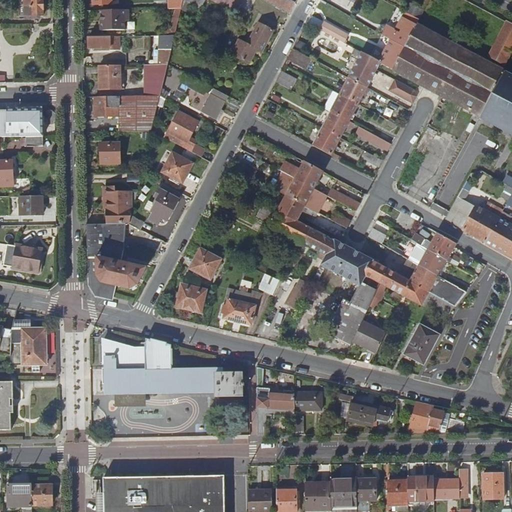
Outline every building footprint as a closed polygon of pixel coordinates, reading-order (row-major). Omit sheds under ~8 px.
[(25,0),(25,21),(43,21),(43,18),(47,18),(47,12),(43,12),(43,0),(25,0)] [(170,9),(180,9),(182,0),(178,0),(170,0),(170,9)] [(182,0),(180,9),(186,12),(191,4),(200,9),(203,0),(182,0)] [(291,0),(213,0),(237,12),(237,11),(242,0),(268,0),(290,11),(295,2),(291,0)] [(406,12),(420,19),(424,11),(411,4),(406,12)] [(128,10),(101,10),(101,31),(125,30),(125,21),(129,20),(128,10)] [(393,37),(407,45),(418,25),(418,23),(420,19),(406,12),(403,17),(397,30),(393,28),(389,35),(393,37)] [(511,24),(507,22),(489,56),(505,64),(511,50),(511,24)] [(273,30),(259,23),(247,45),(238,41),(231,55),(247,64),(255,49),(261,53),(273,30)] [(319,30),(341,42),(346,34),(323,23),(319,30)] [(407,45),(394,70),(442,97),(448,99),(480,116),(479,119),(480,119),(506,71),(505,70),(504,71),(495,67),(496,66),(494,65),(493,66),(485,62),(485,61),(483,59),(482,60),(473,56),(474,55),(472,54),(471,54),(462,49),(463,48),(461,48),(460,48),(452,44),(452,43),(450,42),(449,43),(441,38),(442,37),(439,36),(438,37),(430,33),(431,32),(428,30),(428,31),(419,27),(420,24),(418,23),(418,25),(407,45)] [(160,65),(167,64),(174,35),(160,36),(160,65)] [(119,36),(89,37),(89,48),(105,48),(105,50),(119,50),(119,36)] [(379,62),(381,63),(382,64),(394,70),(407,45),(393,37),(384,53),(379,62)] [(375,48),(370,58),(379,62),(384,53),(375,48)] [(313,60),(293,49),(288,59),(308,69),(313,60)] [(377,71),(381,63),(379,62),(370,58),(362,53),(349,78),(368,88),(377,71)] [(160,96),(167,64),(160,65),(144,65),(144,79),(144,96),(160,96)] [(120,66),(103,66),(99,66),(100,90),(121,89),(121,80),(120,66)] [(507,71),(506,71),(480,119),(481,120),(482,118),(491,123),(493,125),(494,124),(502,128),(502,129),(504,130),(504,129),(511,133),(511,180),(511,181),(484,166),(482,170),(511,187),(511,76),(506,73),(507,71)] [(228,96),(209,86),(208,87),(185,75),(183,79),(182,79),(173,95),(182,99),(188,87),(203,96),(205,92),(210,94),(201,112),(215,119),(228,96)] [(279,75),(276,82),(293,91),(297,85),(279,75)] [(368,88),(349,78),(340,95),(359,105),(368,88)] [(121,89),(121,97),(132,96),(144,96),(144,79),(121,80),(121,89)] [(389,92),(414,105),(417,98),(415,90),(395,80),(389,92)] [(340,95),(331,111),(351,122),(359,105),(340,95)] [(132,96),(121,97),(95,97),(95,116),(119,116),(119,115),(133,115),(132,96)] [(153,126),(160,96),(144,96),(132,96),(133,115),(119,115),(119,116),(119,132),(152,131),(153,126)] [(442,109),(437,107),(428,124),(432,126),(436,117),(438,118),(442,109)] [(0,110),(0,137),(26,137),(43,137),(42,110),(17,110),(0,110)] [(322,127),(342,138),(349,125),(352,127),(354,123),(351,122),(331,111),(322,127)] [(153,126),(152,131),(201,157),(204,150),(194,144),(193,145),(187,141),(197,122),(178,112),(168,132),(173,135),(173,137),(163,132),(164,131),(153,126)] [(322,127),(313,145),(333,155),(342,138),(322,127)] [(389,151),(393,144),(370,132),(366,139),(389,151)] [(43,137),(26,137),(26,148),(43,148),(43,137)] [(243,142),(240,149),(259,159),(261,160),(264,154),(243,142)] [(100,144),(101,164),(121,163),(120,143),(100,144)] [(368,151),(367,151),(362,159),(379,168),(384,160),(378,157),(368,151)] [(172,152),(162,171),(182,182),(192,163),(172,152)] [(276,168),(265,163),(261,160),(259,159),(256,164),(274,174),(276,168)] [(13,161),(0,161),(0,186),(13,187),(13,161)] [(284,162),(280,170),(285,173),(305,183),(314,166),(305,161),(300,170),(284,162)] [(324,171),(314,166),(305,183),(328,195),(357,210),(361,203),(332,188),(331,192),(328,190),(327,190),(317,185),(324,171)] [(296,201),(305,183),(285,173),(276,190),(286,196),(296,201)] [(182,193),(162,183),(158,189),(159,190),(155,197),(157,198),(153,204),(155,205),(151,212),(153,212),(149,219),(159,224),(161,218),(167,221),(182,193)] [(328,195),(305,183),(296,201),(319,213),(328,195)] [(106,188),(107,224),(127,224),(130,224),(132,216),(131,200),(126,200),(126,193),(115,194),(115,188),(106,188)] [(470,191),(463,188),(458,196),(464,200),(470,191)] [(43,196),(21,196),(21,215),(43,215),(43,196)] [(319,213),(296,201),(286,196),(278,212),(297,222),(297,221),(300,216),(303,211),(316,218),(317,216),(328,222),(330,218),(319,213)] [(458,196),(446,219),(463,229),(476,206),(464,200),(458,196)] [(311,228),(297,221),(297,222),(278,212),(256,200),(248,214),(303,243),(311,228)] [(488,211),(491,206),(481,200),(478,206),(488,211)] [(485,243),(499,218),(504,210),(493,203),(491,206),(488,211),(478,206),(477,205),(476,206),(463,229),(462,230),(464,231),(465,230),(474,235),(474,236),(475,237),(476,236),(485,241),(485,243)] [(332,219),(347,228),(352,220),(337,213),(335,213),(332,219)] [(132,216),(130,224),(140,229),(144,222),(132,215),(132,216)] [(511,225),(499,218),(485,243),(486,244),(487,243),(497,248),(496,249),(497,250),(498,248),(507,254),(506,255),(507,256),(508,255),(511,256),(511,225)] [(107,224),(87,224),(87,257),(92,258),(92,285),(97,294),(113,297),(116,286),(129,289),(137,285),(145,267),(121,262),(123,247),(127,224),(107,224)] [(422,224),(417,232),(427,237),(429,233),(434,235),(436,232),(422,224)] [(335,241),(311,228),(303,243),(328,255),(328,256),(336,241),(335,241)] [(369,236),(378,242),(383,244),(386,237),(373,229),(369,236)] [(415,234),(412,241),(429,250),(447,261),(455,247),(457,244),(438,233),(432,244),(415,234)] [(336,240),(335,241),(336,241),(328,256),(328,255),(323,264),(360,285),(351,302),(345,299),(328,330),(326,328),(324,332),(350,346),(358,331),(362,322),(363,321),(374,296),(379,283),(388,268),(387,268),(377,263),(379,260),(370,255),(369,257),(336,240)] [(19,269),(22,250),(14,249),(11,268),(19,269)] [(192,269),(190,273),(202,279),(204,275),(211,279),(221,260),(201,249),(191,268),(192,269)] [(44,273),(47,254),(22,250),(19,269),(44,273)] [(420,266),(439,276),(447,261),(429,250),(420,266)] [(455,306),(466,292),(439,276),(420,266),(411,261),(405,272),(402,276),(412,281),(412,282),(430,292),(454,305),(455,306)] [(412,281),(402,276),(388,268),(379,283),(404,295),(412,282),(412,281)] [(274,295),(280,280),(266,274),(260,288),(274,295)] [(296,287),(307,292),(311,285),(300,279),(296,287)] [(430,292),(412,282),(404,295),(423,306),(425,303),(430,292)] [(182,286),(178,307),(202,312),(207,291),(182,286)] [(287,303),(298,309),(307,292),(296,287),(287,303)] [(260,302),(261,293),(229,288),(227,297),(260,302)] [(450,313),(454,305),(430,292),(425,303),(430,305),(431,303),(450,313)] [(229,301),(224,318),(251,324),(255,306),(229,301)] [(28,318),(12,318),(12,329),(12,352),(12,364),(31,364),(31,371),(39,372),(39,364),(46,364),(46,359),(48,359),(48,354),(46,354),(46,329),(28,329),(28,318)] [(362,322),(358,331),(353,342),(377,353),(386,333),(363,321),(362,322)] [(425,363),(440,334),(421,325),(405,352),(425,363)] [(0,349),(12,352),(12,329),(0,326),(0,349)] [(170,343),(144,337),(144,347),(132,346),(103,340),(103,363),(105,364),(106,394),(215,392),(215,396),(242,396),(242,384),(244,384),(244,381),(242,381),(242,371),(221,371),(221,367),(171,367),(170,343)] [(10,382),(0,381),(0,430),(11,431),(11,407),(8,407),(7,400),(11,400),(10,382)] [(257,385),(258,436),(267,436),(267,412),(266,407),(295,407),(294,392),(294,389),(284,388),(284,392),(269,390),(270,386),(257,385)] [(294,392),(295,407),(295,410),(322,410),(322,392),(314,392),(315,395),(307,395),(306,392),(294,392)] [(354,397),(339,392),(339,397),(352,400),(348,418),(372,425),(374,421),(391,419),(392,408),(353,398),(354,397)] [(417,402),(409,433),(464,432),(464,422),(432,413),(435,407),(417,402)] [(295,421),(295,435),(303,435),(303,420),(295,421)] [(460,481),(460,497),(460,502),(463,502),(463,498),(466,498),(466,484),(468,485),(468,470),(459,471),(460,481)] [(504,474),(484,475),(484,499),(504,499),(504,474)] [(225,511),(225,476),(104,477),(105,511),(225,511)] [(409,502),(408,479),(390,479),(390,506),(409,506),(409,502)] [(434,482),(434,479),(408,479),(409,502),(426,502),(434,502),(434,498),(434,482)] [(331,480),(331,485),(332,507),(358,506),(357,481),(357,480),(331,480)] [(357,481),(358,506),(357,511),(377,511),(376,481),(357,481)] [(434,482),(434,498),(460,497),(460,481),(434,482)] [(331,485),(305,485),(306,510),(332,510),(332,507),(331,485)] [(33,506),(33,486),(9,486),(9,506),(33,506)] [(52,486),(33,486),(33,506),(53,506),(52,486)] [(258,492),(249,491),(249,511),(270,511),(270,495),(258,495),(258,492)] [(296,511),(297,492),(277,491),(277,511),(296,511)]
